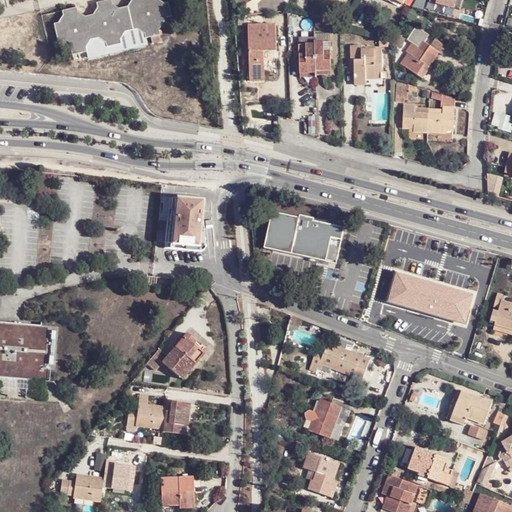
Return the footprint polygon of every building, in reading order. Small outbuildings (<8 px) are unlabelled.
[(54,24),(59,48),(64,46),(71,52),(72,55),(88,53),(87,48),(91,41),(99,39),(107,44),(108,48),(122,45),(121,40),(126,33),(138,30),(145,35),(146,39),(160,36),(159,31),(166,18),(172,17),(169,2),(164,3),(158,0),(131,0),(132,1),(128,8),(120,9),(112,3),(111,0),(97,3),(98,9),(93,15),(84,17),(78,12),(78,8),(62,12),(63,16),(59,23),(54,24)] [(361,0),(357,5),(366,11),(374,0),(361,0)] [(437,0),(436,4),(454,10),(457,0),(437,0)] [(276,25),(248,26),(250,82),(266,81),(264,52),(277,51),(276,25)] [(414,45),(401,64),(423,78),(429,70),(428,69),(439,53),(424,43),(429,36),(416,28),(407,40),(414,45)] [(403,29),(394,45),(400,48),(405,39),(409,31),(403,29)] [(315,45),(301,46),(303,73),(317,72),(317,71),(332,69),(330,42),(315,42),(315,45)] [(366,83),(366,78),(365,72),(382,71),(381,47),(363,48),(363,44),(351,45),(352,61),(355,60),(356,84),(366,83)] [(408,85),(396,84),(395,100),(408,101),(408,85)] [(455,107),(456,97),(432,90),(431,99),(441,102),(441,109),(443,110),(443,107),(455,107)] [(414,132),(428,132),(430,109),(416,108),(416,105),(404,104),(403,127),(414,128),(414,132)] [(428,132),(442,133),(443,130),(454,130),(455,107),(443,107),(443,110),(441,109),(430,109),(428,132)] [(502,113),(497,128),(506,131),(510,115),(502,113)] [(201,200),(160,196),(159,212),(167,213),(164,241),(197,244),(198,230),(197,230),(198,218),(197,218),(198,208),(201,200)] [(300,217),(273,211),(265,247),(336,264),(345,227),(314,220),(315,218),(300,214),(300,217)] [(474,295),(395,272),(385,303),(465,327),(474,295)] [(493,310),(499,311),(502,302),(503,298),(497,296),(493,310)] [(499,311),(494,327),(511,332),(511,305),(502,302),(499,311)] [(0,377),(56,380),(59,325),(0,322),(0,377)] [(511,332),(494,327),(492,334),(511,340),(511,332)] [(162,364),(176,376),(189,362),(194,366),(203,355),(193,347),(196,344),(186,335),(162,364)] [(319,365),(331,370),(363,382),(370,362),(344,352),(346,349),(340,346),(338,350),(327,346),(323,355),(315,353),(308,371),(315,374),(317,370),(319,365)] [(189,362),(176,376),(181,381),(194,366),(189,362)] [(329,375),(331,370),(319,365),(317,370),(329,375)] [(453,412),(461,392),(457,390),(450,410),(453,412)] [(450,410),(446,420),(463,427),(463,424),(470,427),(471,425),(482,429),(491,404),(461,392),(453,412),(450,410)] [(162,428),(164,412),(165,408),(146,406),(148,396),(139,394),(135,417),(134,423),(162,428)] [(328,438),(338,442),(343,428),(333,424),(334,422),(336,423),(342,407),(321,400),(310,432),(328,438)] [(161,431),(179,434),(181,426),(186,426),(190,404),(171,401),(169,412),(164,412),(162,428),(161,431)] [(132,432),(134,423),(135,417),(126,416),(124,430),(132,432)] [(470,427),(467,436),(482,442),(486,433),(470,427)] [(511,434),(503,440),(507,448),(500,452),(508,466),(511,463),(511,434)] [(427,481),(437,484),(441,472),(445,459),(415,448),(408,469),(428,477),(427,481)] [(312,467),(316,456),(311,454),(306,470),(316,474),(318,469),(312,467)] [(332,490),(336,491),(339,484),(334,483),(329,480),(335,463),(331,461),(331,460),(328,459),(327,461),(316,456),(312,467),(318,469),(316,474),(314,481),(312,480),(309,489),(329,497),(332,490)] [(102,486),(126,490),(129,476),(134,477),(135,467),(115,464),(116,462),(106,460),(103,479),(102,486)] [(329,480),(334,483),(341,466),(335,463),(329,480)] [(441,472),(437,484),(446,487),(450,476),(441,472)] [(102,486),(103,479),(76,475),(75,481),(73,495),(72,497),(99,501),(102,486)] [(180,505),(194,505),(193,477),(160,479),(161,506),(180,505)] [(432,492),(389,477),(382,495),(390,498),(385,511),(388,511),(413,511),(417,504),(427,507),(432,492)] [(58,493),(73,495),(75,481),(61,479),(58,493)] [(460,502),(468,505),(472,495),(463,491),(460,502)] [(390,498),(382,495),(377,508),(385,511),(390,498)] [(473,511),(505,511),(506,511),(479,499),(473,511)]
